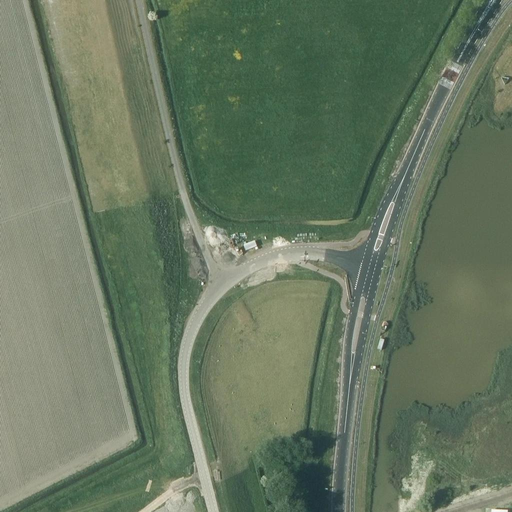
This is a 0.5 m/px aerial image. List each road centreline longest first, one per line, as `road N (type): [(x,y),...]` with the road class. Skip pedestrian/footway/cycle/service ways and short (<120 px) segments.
road 1 (unclassified): [(220,285),(187,211),(137,0)]
road 2 (unclassified): [(220,285),(194,317),(183,367),(211,511)]
road 3 (primary): [(396,194),(460,54)]
road 4 (unclassified): [(220,285),(287,255),(365,266)]
road 5 (primary): [(338,511),(352,368)]
